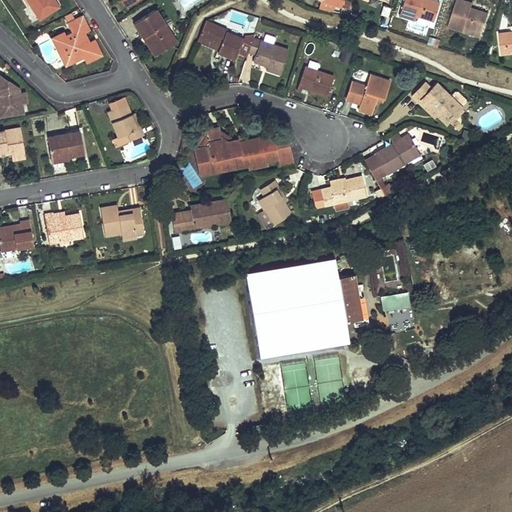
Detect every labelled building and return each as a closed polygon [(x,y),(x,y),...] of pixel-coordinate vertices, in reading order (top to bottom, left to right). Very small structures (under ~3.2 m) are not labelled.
[(26,0),(39,19),(58,7),(53,0),(26,0)] [(321,0),(342,8),(344,0),(321,0)] [(433,21),(436,12),(439,4),(428,0),(424,0),(425,0),(423,0),(404,0),(399,16),(415,21),(416,16),(433,21)] [(484,33),(487,23),(490,14),(476,9),(475,11),(472,10),(474,4),(463,0),(458,0),(450,26),(465,31),(466,27),(484,33)] [(159,47),(162,51),(172,44),(167,37),(171,34),(154,8),(133,22),(142,36),(146,34),(149,39),(145,41),(152,51),(159,47)] [(60,57),(63,66),(72,62),(70,58),(81,53),(83,58),(85,63),(101,56),(94,40),(88,43),(83,33),(89,31),(82,16),(75,19),(71,12),(64,16),(72,33),(64,36),(63,34),(52,39),(55,46),(58,44),(63,55),(60,57)] [(217,53),(226,56),(234,59),(243,39),(226,32),(227,30),(207,22),(205,23),(199,38),(220,47),(218,50),(217,53)] [(484,33),(466,27),(465,31),(465,32),(482,38),(484,33)] [(511,30),(500,32),(502,53),(511,52),(511,30)] [(176,41),(171,34),(167,37),(172,44),(176,41)] [(254,58),(261,61),(268,64),(266,68),(280,74),(290,48),(253,35),(249,48),(256,51),(254,58)] [(199,38),(197,42),(218,50),(220,47),(199,38)] [(55,46),(60,57),(63,55),(58,44),(55,46)] [(162,51),(159,47),(152,51),(155,55),(162,51)] [(343,48),(340,60),(348,63),(351,50),(343,48)] [(83,58),(81,53),(70,58),(72,62),(83,58)] [(304,65),(301,75),(297,85),(311,90),(326,96),(334,76),(304,65)] [(362,101),(361,105),(359,110),(372,114),(377,100),(378,95),(384,97),(389,81),(371,74),(367,86),(353,81),(348,96),(362,101)] [(0,116),(23,113),(22,103),(26,102),(25,94),(20,94),(19,90),(0,76),(0,116)] [(411,96),(418,102),(421,99),(438,114),(446,121),(460,106),(434,83),(429,88),(423,82),(417,89),(411,96)] [(311,90),(297,85),(296,89),(309,94),(311,90)] [(362,101),(348,96),(346,101),(361,105),(362,101)] [(124,97),(108,104),(111,111),(127,104),(124,97)] [(421,99),(418,102),(435,117),(438,114),(421,99)] [(114,146),(143,136),(140,129),(137,130),(131,115),(127,104),(111,111),(107,113),(118,138),(112,140),(114,146)] [(140,129),(134,113),(131,115),(137,130),(140,129)] [(230,161),(227,141),(220,136),(218,127),(208,129),(208,131),(202,133),(198,143),(199,148),(195,149),(201,174),(227,168),(225,162),(230,161)] [(24,156),(20,128),(0,131),(0,152),(10,151),(11,154),(12,158),(24,156)] [(83,154),(80,132),(47,137),(51,159),(67,156),(68,157),(83,154)] [(289,140),(287,133),(273,136),(274,142),(289,140)] [(418,153),(408,136),(401,140),(397,133),(389,138),(393,145),(375,155),(387,175),(404,165),(402,162),(418,153)] [(249,164),(250,167),(267,164),(266,161),(278,158),(280,168),(295,165),(289,140),(274,142),(273,136),(262,139),(261,138),(243,141),(244,144),(239,145),(238,139),(227,142),(227,141),(230,161),(233,160),(240,166),(249,164)] [(418,153),(402,162),(404,165),(420,155),(418,153)] [(387,175),(375,155),(365,162),(376,182),(387,175)] [(67,156),(51,159),(52,164),(68,161),(68,157),(67,156)] [(432,159),(423,164),(427,171),(436,165),(432,159)] [(320,190),(322,199),(324,207),(335,205),(334,200),(343,198),(344,203),(367,199),(363,178),(342,182),(341,179),(329,181),(330,188),(320,190)] [(273,180),(267,184),(260,189),(265,196),(258,201),(274,224),(291,213),(283,202),(275,189),(278,187),(273,180)] [(393,191),(389,183),(380,188),(381,190),(385,196),(393,191)] [(275,189),(283,202),(287,200),(278,187),(275,189)] [(376,192),(378,195),(380,199),(384,196),(381,190),(376,192)] [(191,211),(194,228),(231,222),(227,199),(191,206),(191,211)] [(98,206),(104,237),(120,234),(120,236),(134,234),(142,232),(137,207),(117,211),(115,203),(98,206)] [(181,212),(184,230),(194,228),(191,211),(181,212)] [(42,213),(48,243),(58,241),(58,239),(67,237),(82,235),(78,212),(64,215),(51,217),(50,212),(42,213)] [(181,212),(171,214),(174,232),(184,230),(181,212)] [(13,233),(12,229),(0,230),(0,250),(33,245),(28,220),(19,221),(20,224),(21,232),(13,233)] [(20,224),(0,227),(0,230),(12,229),(13,233),(21,232),(20,224)] [(504,270),(511,268),(511,252),(508,237),(497,240),(504,270)] [(349,346),(345,324),(361,321),(353,276),(337,278),(333,256),(246,270),(261,361),(349,346)] [(408,295),(382,300),(384,311),(410,306),(408,295)]
